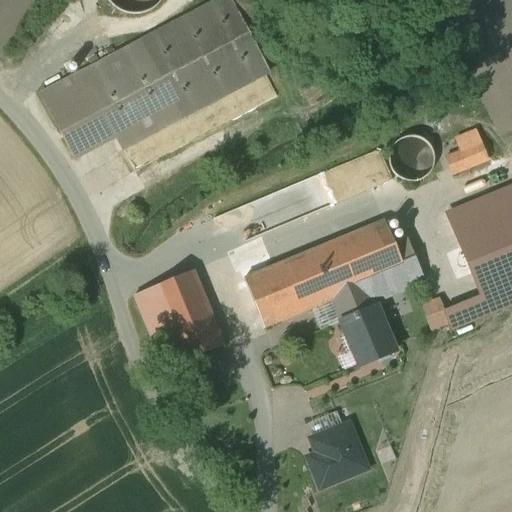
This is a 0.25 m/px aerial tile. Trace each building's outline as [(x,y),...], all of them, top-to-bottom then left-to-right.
[(228,0),(220,0),(41,95),(75,158),(115,137),(122,151),(268,74),(250,39),(228,0)] [(107,0),(110,4),(120,12),(133,15),(146,13),(157,6),(161,0),(107,0)] [(245,0),(228,0),(250,39),(263,32),(245,0)] [(67,68),(71,75),(77,71),(74,65),(67,68)] [(388,159),(390,169),(395,176),(402,181),(411,183),(419,182),(427,177),(432,170),(434,161),(433,152),(429,145),(422,140),(413,137),(405,138),(396,143),(391,150),(388,159)] [(488,161),(481,144),(445,159),(451,176),(488,161)] [(511,188),(447,216),(480,297),(488,314),(511,304),(511,188)] [(245,278),(243,279),(264,329),(332,301),(367,287),(405,271),(404,269),(394,245),(384,221),(246,279),(245,278)] [(394,222),(388,225),(390,232),(397,229),(394,222)] [(392,235),(396,241),(402,238),(399,231),(392,235)] [(394,245),(404,269),(415,265),(416,265),(405,240),(394,245)] [(405,271),(367,287),(374,303),(422,283),(415,265),(404,269),(405,271)] [(193,272),(152,289),(176,346),(183,363),(224,346),(193,272)] [(332,301),(340,322),(376,308),(374,303),(367,287),(332,301)] [(157,354),(176,346),(152,289),(134,297),(157,354)] [(488,314),(480,297),(443,312),(450,330),(488,314)] [(432,331),(448,325),(438,300),(423,306),(432,331)] [(340,322),(339,323),(345,335),(357,366),(358,368),(395,352),(376,307),(376,308),(340,322)] [(345,371),(357,366),(345,335),(342,337),(340,340),(345,353),(338,355),(337,359),(341,370),(345,371)] [(332,432),(342,428),(336,413),(326,417),(332,432)] [(332,432),(326,417),(308,424),(314,439),(332,432)] [(315,457),(308,459),(320,489),(353,475),(349,464),(361,459),(347,426),(342,428),(332,432),(314,439),(311,441),(314,447),(319,449),(315,457)] [(349,464),(353,475),(366,470),(361,459),(349,464)]
